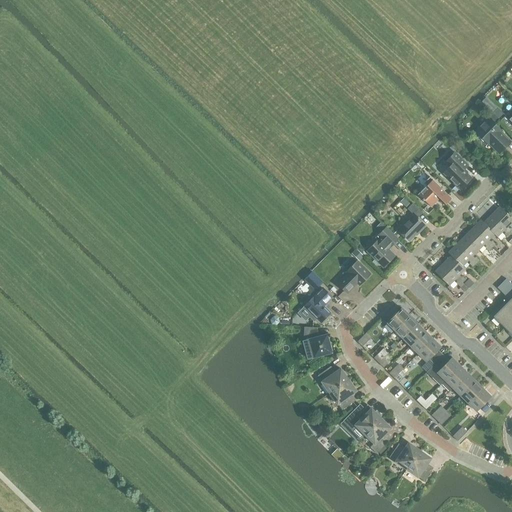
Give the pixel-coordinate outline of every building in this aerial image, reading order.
[(499,116),(504,112),(499,106),(494,110),(499,116)] [(504,116),(500,121),(510,130),(511,128),(511,112),(506,115),(504,116)] [(499,153),(510,142),(500,132),(501,131),(488,119),(476,131),(489,144),(490,144),(499,153)] [(461,189),(472,178),(464,170),(468,166),(455,153),(446,162),(450,166),(444,173),(461,189)] [(446,205),(452,199),(430,177),(424,183),(427,186),(418,195),(424,201),(424,200),(431,207),(440,199),(446,205)] [(409,241),(425,225),(418,218),(423,213),(413,203),(408,209),(413,214),(398,230),(409,241)] [(491,215),(511,235),(511,233),(511,228),(510,228),(508,226),(511,221),(511,219),(499,207),(491,215)] [(508,238),(511,235),(491,215),(484,223),(483,223),(495,234),(494,234),(497,237),(503,231),(504,233),(504,234),(508,238)] [(483,223),(484,223),(481,220),(472,228),(492,247),(495,244),(492,241),(490,242),(489,240),(494,234),(495,234),(483,223)] [(384,267),(395,256),(388,249),(398,239),(386,228),(376,238),(378,240),(367,251),(384,267)] [(489,251),(492,247),(472,228),(464,237),(478,251),(484,245),(486,247),(486,248),(489,251)] [(473,256),(478,251),(464,237),(456,244),(476,264),(479,260),(476,257),(474,258),(473,256)] [(473,267),(476,264),(456,244),(448,253),(451,256),(452,255),(463,267),(468,261),(470,262),(469,264),(473,267)] [(351,253),(359,261),(364,256),(356,249),(351,253)] [(465,269),(463,267),(452,255),(451,256),(444,263),(464,283),(467,279),(463,276),(461,276),(460,275),(465,269)] [(360,285),(371,274),(357,261),(346,272),(348,274),(338,284),(347,293),(357,283),(360,285)] [(470,288),(464,283),(444,263),(436,272),(450,286),(455,280),(457,281),(457,283),(466,292),(470,288)] [(310,285),(318,277),(312,271),(304,279),(310,285)] [(511,286),(506,278),(497,287),(511,299),(511,301),(493,316),(511,335),(511,286)] [(327,303),(332,297),(323,288),(312,298),(311,298),(309,298),(307,299),(306,301),(306,303),(306,304),(304,306),(321,322),(330,313),(327,309),(327,303)] [(402,308),(387,323),(395,331),(410,316),(402,308)] [(410,316),(395,331),(403,339),(418,324),(410,316)] [(418,324),(403,339),(411,346),(425,331),(418,324)] [(307,359),(313,357),(332,353),(327,334),(319,336),(317,327),(304,327),(303,341),(302,341),(307,359)] [(425,331),(411,346),(418,354),(433,339),(425,331)] [(363,347),(372,337),(367,332),(358,342),(363,347)] [(433,339),(418,354),(425,360),(427,362),(428,361),(433,366),(444,355),(439,350),(441,347),(433,339)] [(383,349),(374,358),(379,363),(383,359),(388,354),(383,349)] [(433,366),(426,371),(440,385),(441,384),(442,384),(445,381),(460,366),(452,358),(449,361),(444,355),(433,366)] [(383,359),(379,363),(384,368),(388,363),(383,359)] [(398,374),(399,374),(404,369),(399,364),(389,373),(394,378),(398,374)] [(445,381),(442,384),(449,391),(452,388),(453,388),(468,374),(460,366),(445,381)] [(330,393),(348,380),(340,368),(340,369),(333,374),(329,368),(318,376),(322,382),(330,393)] [(403,379),(399,374),(398,374),(394,378),(399,383),(403,379)] [(468,374),(453,388),(461,396),(475,381),(468,374)] [(348,380),(330,393),(337,404),(338,404),(342,410),(353,402),(349,396),(356,391),(356,392),(357,391),(348,380)] [(475,381),(461,396),(468,404),(483,389),(475,381)] [(483,389),(468,404),(477,412),(491,397),(483,389)] [(425,401),(421,405),(426,410),(435,400),(430,395),(425,401)] [(425,401),(421,396),(416,400),(421,405),(425,401)] [(357,407),(343,421),(346,423),(352,429),(355,426),(365,435),(381,418),(368,405),(367,406),(361,411),(360,410),(357,407)] [(436,420),(446,411),(441,406),(432,415),(436,420)] [(446,411),(436,420),(441,425),(451,416),(446,411)] [(381,418),(365,435),(374,444),(370,447),(376,453),(377,452),(381,456),(388,449),(384,446),(390,440),(384,434),(386,432),(390,429),(391,428),(381,418)] [(458,441),(467,432),(462,427),(453,436),(458,441)] [(406,470),(420,451),(408,443),(408,444),(403,450),(397,446),(390,457),(396,461),(395,462),(406,470)] [(420,451),(406,470),(418,478),(418,477),(424,481),(432,470),(426,466),(430,459),(431,460),(431,459),(420,451)]
